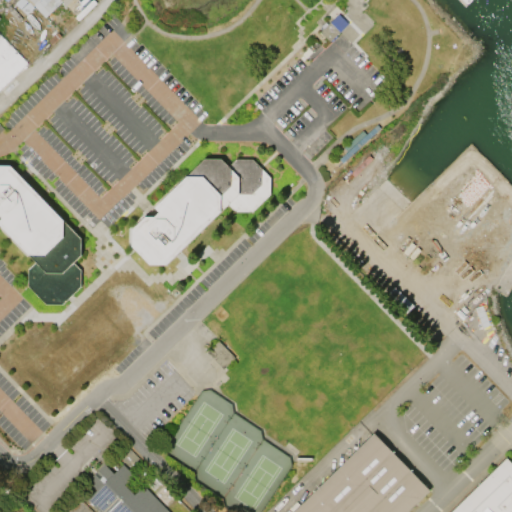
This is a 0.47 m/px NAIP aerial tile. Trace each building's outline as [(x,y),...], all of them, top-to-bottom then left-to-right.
[(31,5),(26,0),(68,0),(64,4),(61,1),(44,17),(33,6),(33,5),(32,4),(31,5)] [(339,31),(329,41),(319,31),(329,21),(339,31)] [(0,34),(27,63),(0,89),(0,34)] [(131,229),(130,245),(148,264),(165,264),(226,205),(234,213),(251,213),(269,195),(270,178),(252,158),(233,158),(227,164),(220,158),(205,158),(131,229)] [(7,164),(0,164),(0,229),(33,262),(26,270),(26,286),(44,306),(61,306),(79,288),(79,270),(72,263),(79,257),(80,239),(7,164)] [(217,341),(234,358),(222,370),(206,353),(217,341)] [(405,511),(428,489),(372,432),(290,511),(405,511)] [(511,511),(511,465),(505,458),(449,511),(511,511)] [(99,511),(86,498),(95,489),(85,479),(102,463),(112,473),(122,463),(169,511),(99,511)]
